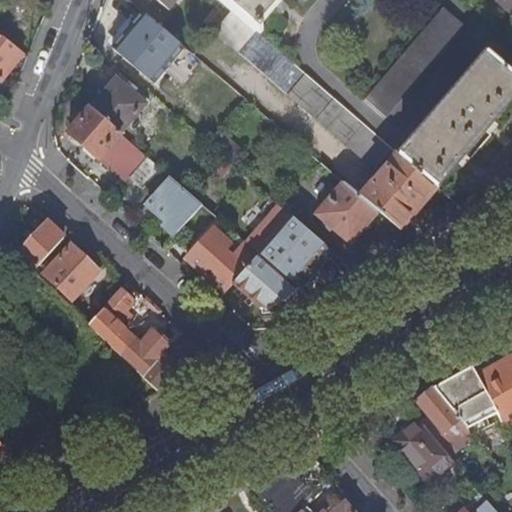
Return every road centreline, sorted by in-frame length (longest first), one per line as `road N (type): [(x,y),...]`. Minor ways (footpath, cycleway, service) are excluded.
road 1 (residential): [(282,390),(3,144)]
road 2 (secondary): [(282,390),(511,261)]
road 3 (residential): [(389,511),(282,390)]
road 4 (residential): [(3,144),(63,0)]
road 5 (secondary): [(154,463),(282,390)]
